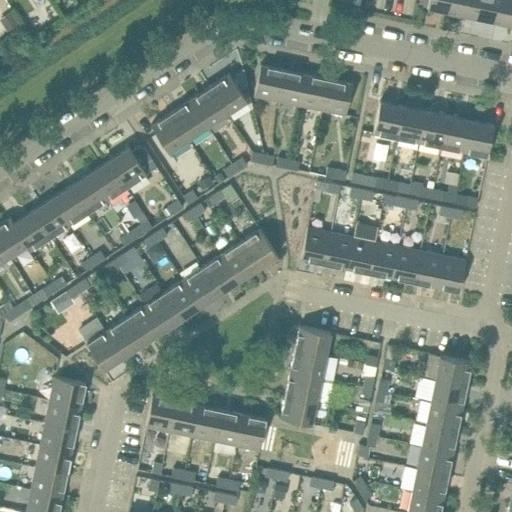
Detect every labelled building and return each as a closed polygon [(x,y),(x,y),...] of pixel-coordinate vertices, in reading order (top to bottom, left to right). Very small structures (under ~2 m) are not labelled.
[(451,11),(452,0),(419,0),(419,4),(451,11)] [(473,15),(476,0),(452,0),(451,11),(473,15)] [(495,20),(499,0),(476,0),(473,15),(495,20)] [(511,23),(511,0),(499,0),(495,20),(511,23)] [(10,13),(0,20),(0,22),(6,31),(17,24),(10,13)] [(277,100),(283,68),(260,63),(253,95),(277,100)] [(299,104),(306,73),(283,68),(277,100),(299,104)] [(229,72),(209,86),(226,113),(246,99),(240,89),(229,72)] [(321,109),(328,78),(306,73),(299,104),(321,109)] [(352,82),(328,78),(321,109),(345,114),(348,102),(352,82)] [(226,113),(209,86),(190,98),(207,125),(226,113)] [(207,125),(190,98),(171,111),(188,138),(207,125)] [(396,137),(403,105),(379,100),(375,120),(373,132),(396,137)] [(419,141),(425,110),(403,105),(396,137),(419,141)] [(441,146),(447,114),(425,110),(419,141),(441,146)] [(188,138),(171,111),(151,124),(162,141),(168,151),(188,138)] [(463,150),(470,119),(447,114),(441,146),(463,150)] [(493,124),(470,119),(463,150),(487,155),(493,124)] [(128,146),(108,159),(126,186),(156,166),(142,144),(132,151),(128,146)] [(261,162),(263,153),(252,151),(250,159),(261,162)] [(274,155),(263,153),(261,162),(272,164),(274,155)] [(242,156),(232,163),(237,170),(247,164),(242,156)] [(286,167),(288,158),(277,156),(275,164),(286,167)] [(310,163),(288,158),(286,167),(309,171),(310,163)] [(126,186),(108,159),(89,171),(107,198),(126,186)] [(237,170),(232,163),(223,169),(228,176),(237,170)] [(344,179),(346,170),(334,168),(333,176),(344,179)] [(107,198),(89,171),(70,184),(88,211),(107,198)] [(388,175),(388,179),(386,187),(409,192),(410,184),(411,180),(388,175)] [(386,187),(388,179),(376,177),(375,185),(386,187)] [(338,193),(340,184),(328,182),(327,191),(338,193)] [(88,211),(70,184),(51,196),(69,223),(88,211)] [(430,197),(432,188),(421,186),(410,184),(409,192),(430,197)] [(360,198),(362,189),(351,187),(349,195),(360,198)] [(453,201),(454,193),(432,188),(430,197),(453,201)] [(188,203),(197,196),(192,189),(183,195),(188,203)] [(219,189),(210,196),(215,203),(224,197),(219,189)] [(373,191),(362,189),(360,198),(371,200),(373,191)] [(467,195),(465,204),(476,206),(478,197),(467,195)] [(69,223),(51,196),(32,209),(50,236),(69,223)] [(405,207),(407,198),(396,196),(394,204),(405,207)] [(173,212),(183,206),(178,198),(168,205),(173,212)] [(418,200),(407,198),(405,207),(416,209),(418,200)] [(200,202),(191,208),(196,216),(205,209),(200,202)] [(450,216),(451,207),(440,205),(438,214),(450,216)] [(461,218),(463,209),(451,207),(450,216),(461,218)] [(196,216),(191,208),(181,214),(186,222),(196,216)] [(50,236),(32,209),(13,221),(27,243),(26,244),(30,249),(50,236)] [(138,225),(128,231),(133,238),(143,232),(153,226),(144,212),(136,217),(141,223),(138,225)] [(13,221),(10,216),(0,222),(0,244),(8,256),(26,244),(27,243),(13,221)] [(324,263),(330,231),(307,226),(304,238),(300,258),(324,263)] [(162,227),(153,233),(157,241),(167,234),(162,227)] [(277,254),(266,237),(259,227),(239,240),(257,267),(277,254)] [(133,238),(128,231),(119,237),(124,245),(133,238)] [(346,267),(352,236),(330,231),(324,263),(346,267)] [(157,241),(153,233),(143,239),(148,247),(157,241)] [(368,272),(375,240),(352,236),(346,267),(368,272)] [(257,267),(239,240),(220,253),(238,280),(257,267)] [(391,276),(397,245),(375,240),(368,272),(391,276)] [(413,281),(419,249),(397,245),(391,276),(413,281)] [(435,285),(442,254),(419,249),(413,281),(435,285)] [(100,250),(90,256),(95,263),(105,257),(100,250)] [(123,252),(114,259),(119,266),(128,260),(123,252)] [(219,292),(238,280),(220,253),(201,265),(219,292)] [(459,290),(465,259),(442,254),(435,285),(459,290)] [(95,263),(90,256),(81,262),(86,270),(95,263)] [(119,266),(114,259),(104,265),(109,272),(119,266)] [(199,305),(219,292),(201,265),(182,278),(199,305)] [(95,271),(76,284),(81,291),(90,285),(91,285),(100,279),(95,271)] [(61,275),(52,281),(57,289),(66,282),(61,275)] [(180,318),(199,305),(182,278),(163,291),(180,318)] [(47,295),(57,289),(52,281),(42,287),(47,295)] [(81,291),(76,284),(66,290),(71,297),(81,291)] [(161,330),(180,318),(163,291),(144,303),(161,330)] [(28,307),(37,301),(32,294),(23,300),(28,307)] [(142,343),(161,330),(144,303),(124,316),(142,343)] [(13,307),(4,313),(6,315),(9,320),(18,314),(14,306),(13,307)] [(123,355),(142,343),(124,316),(105,328),(123,355)] [(325,355),(330,331),(299,325),(294,348),(325,355)] [(103,368),(123,355),(105,328),(85,342),(103,368)] [(320,377),(325,355),(294,348),(289,370),(320,377)] [(376,365),(378,357),(366,354),(365,363),(376,365)] [(466,384),(471,360),(440,354),(435,377),(466,384)] [(395,360),(384,358),(382,367),(393,369),(395,360)] [(316,399),(320,377),(289,370),(285,393),(316,399)] [(85,382),(66,378),(54,375),(49,399),(80,405),(85,382)] [(365,375),(363,386),(371,388),(374,376),(365,375)] [(462,406),(466,384),(435,377),(430,400),(462,406)] [(380,378),(377,389),(386,390),(388,379),(380,378)] [(369,399),(371,388),(363,386),(360,397),(369,399)] [(384,402),(386,390),(377,389),(375,400),(372,411),(389,415),(392,404),(384,402)] [(311,423),(316,399),(285,393),(280,416),(311,423)] [(169,430),(175,399),(152,394),(145,425),(169,430)] [(76,428),(80,405),(49,399),(44,421),(76,428)] [(191,435),(197,403),(175,399),(169,430),(191,435)] [(457,429),(462,406),(430,400),(425,422),(457,429)] [(213,439),(220,408),(197,403),(191,435),(213,439)] [(235,444),(242,413),(220,408),(213,439),(235,444)] [(262,437),(266,417),(242,413),(235,444),(259,449),(262,437)] [(356,420),(353,431),(362,433),(364,422),(356,420)] [(71,450),(76,428),(44,421),(40,443),(71,450)] [(370,422),(368,433),(377,435),(379,424),(370,422)] [(452,451),(457,429),(425,422),(421,444),(452,451)] [(9,425),(0,423),(0,434),(7,436),(9,425)] [(374,446),(377,435),(368,433),(365,446),(360,444),(357,455),(369,457),(371,446),(374,446)] [(67,472),(71,450),(40,443),(35,466),(67,472)] [(448,473),(452,451),(421,444),(416,467),(448,473)] [(160,473),(162,462),(154,460),(151,471),(160,473)] [(62,495),(67,472),(35,466),(30,488),(62,495)] [(182,478),(184,469),(173,467),(171,475),(182,478)] [(276,478),(277,469),(266,467),(265,475),(276,478)] [(443,496),(448,473),(416,467),(411,489),(443,496)] [(195,471),(184,469),(182,478),(193,480),(195,471)] [(289,471),(277,469),(276,478),(287,480),(289,471)] [(360,475),(352,480),(358,489),(366,484),(360,475)] [(227,487),(229,478),(217,476),(216,485),(227,487)] [(320,487),(322,478),(311,476),(309,484),(320,487)] [(156,490),(158,479),(150,477),(148,489),(156,490)] [(240,481),(229,478),(227,487),(238,489),(240,481)] [(256,478),(254,489),(259,490),(266,486),(267,480),(256,478)] [(333,480),(322,478),(320,487),(331,489),(333,480)] [(179,492),(181,484),(170,481),(168,490),(179,492)] [(192,486),(181,484),(179,492),(190,495),(192,486)] [(372,494),(366,484),(358,489),(365,499),(372,494)] [(34,511),(58,511),(62,495),(30,488),(26,510),(34,511)] [(439,511),(443,496),(411,489),(411,493),(406,511),(439,511)] [(220,511),(221,511),(224,501),(226,493),(214,491),(213,499),(219,500),(217,511),(220,511)] [(237,495),(226,493),(224,501),(235,504),(237,495)] [(363,507),(356,497),(349,502),(355,511),(363,507)]
